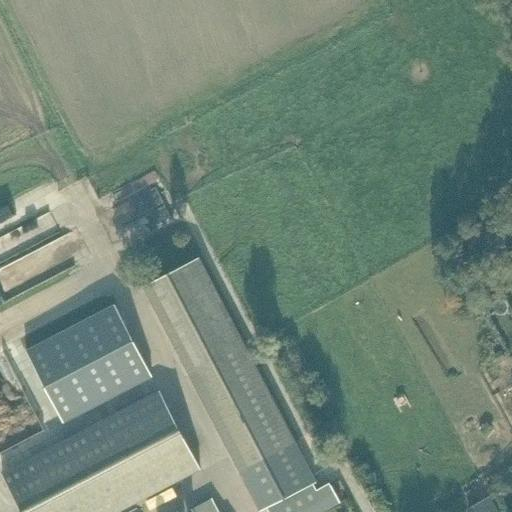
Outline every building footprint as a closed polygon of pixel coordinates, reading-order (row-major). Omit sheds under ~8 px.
[(119,227),(132,233),(139,220),(151,226),(159,211),(144,203),(136,219),(126,214),(119,227)] [(0,256),(51,229),(40,209),(0,230),(0,256)] [(506,247),(496,220),(469,229),(479,257),(506,247)] [(430,257),(438,271),(451,262),(443,249),(430,257)] [(201,256),(145,284),(259,511),(265,508),(315,483),(246,345),(201,256)] [(56,282),(0,305),(0,341),(69,312),(56,282)] [(114,304),(27,350),(64,421),(151,375),(114,304)] [(159,391),(0,472),(0,474),(20,511),(115,511),(200,468),(159,391)] [(315,483),(265,508),(267,511),(325,511),(341,503),(329,482),(318,488),(315,483)] [(498,511),(490,496),(465,510),(466,511),(498,511)] [(218,511),(211,498),(190,509),(192,511),(218,511)] [(448,511),(462,504),(458,498),(444,506),(448,511)]
